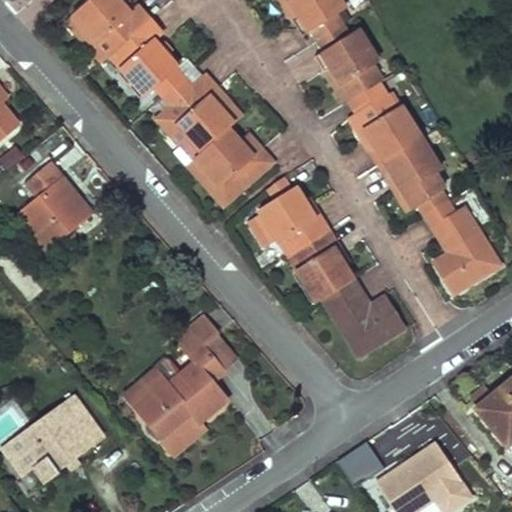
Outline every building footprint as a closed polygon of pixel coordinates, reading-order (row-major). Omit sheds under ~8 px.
[(90,0),(72,16),(96,44),(88,50),(100,64),(109,56),(150,20),(138,6),(129,14),(124,8),(116,0),(90,0)] [(124,0),(116,0),(124,8),(128,5),(124,0)] [(277,0),(292,23),(299,20),(287,0),(277,0)] [(311,30),(344,10),(346,8),(341,0),(287,0),(299,20),(292,23),(300,36),(311,30)] [(311,30),(317,40),(342,25),(350,20),(344,10),(311,30)] [(64,23),(88,50),(96,44),(72,16),(64,23)] [(155,88),(163,97),(195,69),(187,60),(176,69),(166,57),(157,47),(152,41),(161,33),(150,20),(109,56),(145,96),(155,88)] [(358,30),(349,36),(342,25),(317,40),(324,51),(313,58),(321,71),(327,68),(348,102),(380,83),(382,82),(372,65),(378,62),(358,30)] [(162,43),(157,47),(166,57),(170,53),(162,43)] [(327,68),(321,71),(343,106),(348,102),(327,68)] [(163,97),(171,106),(156,119),(179,146),(174,150),(187,166),(229,129),(233,125),(221,112),(209,98),(218,90),(205,76),(203,78),(195,69),(163,97)] [(385,90),(380,83),(348,102),(354,113),(347,117),(361,141),(367,150),(376,165),(421,138),(401,105),(395,110),(383,92),(385,90)] [(0,141),(19,127),(0,104),(0,93),(2,92),(0,90),(0,141)] [(230,104),(218,90),(209,98),(221,112),(230,104)] [(229,129),(187,166),(223,206),(273,163),(261,149),(252,156),(239,141),(229,129)] [(252,156),(261,149),(247,134),(239,141),(252,156)] [(424,218),(447,203),(441,192),(444,190),(435,174),(441,170),(421,138),(376,165),(386,180),(393,176),(412,209),(418,206),(424,218)] [(15,142),(0,152),(0,160),(7,170),(25,157),(15,142)] [(49,163),(24,183),(36,198),(15,215),(47,252),(91,214),(49,163)] [(393,176),(386,180),(392,191),(405,213),(412,209),(393,176)] [(295,188),(291,190),(284,177),(280,179),(267,191),(273,201),(257,210),(259,214),(275,239),(277,243),(283,240),(291,254),(292,254),(329,231),(320,216),(314,219),(303,202),(295,188)] [(310,199),(303,202),(314,219),(320,216),(310,199)] [(453,213),(447,203),(424,218),(430,227),(436,223),(452,250),(446,254),(432,262),(453,295),(500,266),(464,207),(453,213)] [(267,243),(275,239),(259,214),(252,218),(267,243)] [(430,227),(438,241),(446,254),(452,250),(436,223),(430,227)] [(320,299),(348,282),(352,279),(344,265),(332,246),(336,243),(329,231),(292,254),(299,266),(294,269),(315,302),(320,299)] [(332,246),(344,265),(349,263),(336,243),(332,246)] [(365,309),(371,305),(355,278),(352,279),(348,282),(365,309)] [(348,282),(320,299),(358,358),(403,330),(384,298),(371,305),(365,309),(348,282)] [(155,368),(130,388),(143,404),(137,408),(161,436),(159,437),(173,453),(199,432),(193,426),(199,421),(227,399),(212,381),(224,371),(222,368),(203,346),(216,335),(218,334),(204,317),(177,340),(194,361),(167,383),(155,368)] [(235,357),(216,335),(203,346),(222,368),(235,357)] [(511,381),(479,408),(508,444),(511,449),(511,381)] [(143,404),(130,388),(124,393),(137,408),(143,404)] [(78,435),(93,423),(73,396),(18,435),(39,463),(32,467),(45,485),(60,474),(59,472),(89,449),(87,447),(78,435)] [(204,427),(199,421),(193,426),(199,432),(204,427)] [(103,436),(93,423),(78,435),(87,447),(103,436)] [(39,463),(18,435),(10,442),(29,469),(32,467),(39,463)] [(338,460),(355,485),(383,466),(366,441),(338,460)] [(434,442),(372,482),(391,511),(422,511),(433,505),(437,511),(457,511),(475,502),(434,442)]
